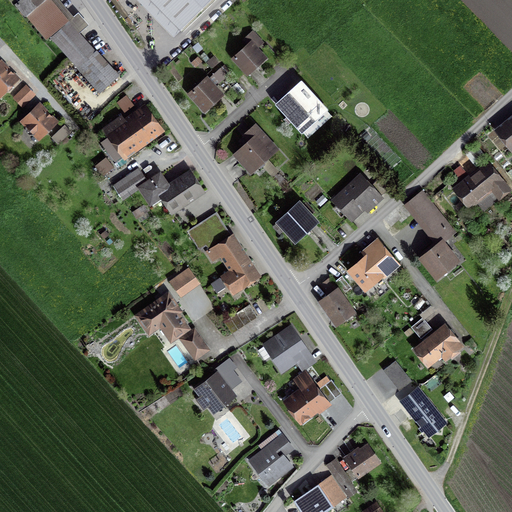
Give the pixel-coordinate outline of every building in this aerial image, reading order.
[(16,3),(24,13),(39,0),(17,0),(19,1),(16,3)] [(68,20),(51,0),(39,0),(24,13),(46,39),(49,37),(68,20)] [(150,0),(180,30),(210,0),(150,0)] [(69,20),(68,20),(49,37),(99,92),(118,75),(69,20)] [(234,57),(247,72),(263,57),(254,46),(261,40),(253,31),(245,38),(250,43),(234,57)] [(1,62),(0,63),(0,94),(1,95),(5,90),(9,90),(12,87),(12,83),(17,79),(1,62)] [(189,94),(204,110),(222,94),(215,86),(223,79),(216,71),(208,79),(207,78),(189,94)] [(328,109),(301,79),(275,104),(302,133),(328,109)] [(26,85),(13,97),(22,106),(35,94),(26,85)] [(56,122),(39,105),(23,121),(27,126),(26,127),(26,131),(29,134),(33,134),(34,133),(39,138),(44,133),(47,133),(51,130),(51,126),(56,122)] [(121,127),(116,120),(103,129),(109,137),(110,137),(111,138),(103,143),(115,160),(158,129),(145,110),(121,127)] [(511,119),(499,130),(511,146),(511,145),(511,119)] [(51,137),(58,144),(72,132),(64,124),(51,137)] [(250,140),(235,153),(252,172),(277,149),(255,125),(245,134),(250,140)] [(469,205),(492,187),(500,197),(509,191),(488,164),(456,189),(469,205)] [(377,180),(372,185),(381,195),(392,186),(372,165),(367,170),(377,180)] [(113,186),(122,199),(140,187),(148,181),(139,168),(113,186)] [(272,176),(283,188),(288,183),(277,171),(272,176)] [(148,181),(140,187),(150,203),(161,196),(171,211),(188,200),(186,198),(200,189),(191,175),(179,182),(178,180),(168,186),(160,173),(148,181)] [(335,200),(349,215),(362,204),(367,209),(380,197),(361,176),(335,200)] [(419,214),(439,240),(450,232),(419,193),(406,204),(416,216),(419,214)] [(279,221),(296,240),(316,221),(310,215),(314,211),(306,202),(301,206),(299,203),(279,221)] [(133,212),(137,217),(146,211),(143,206),(133,212)] [(231,235),(216,245),(233,270),(233,271),(248,261),(231,235)] [(433,266),(439,273),(456,260),(442,242),(434,249),(431,245),(426,250),(428,253),(422,258),(430,268),(433,266)] [(352,271),(365,286),(396,260),(381,243),(365,256),(367,258),(352,271)] [(258,275),(248,261),(233,271),(233,270),(224,276),(234,291),(258,275)] [(170,281),(180,296),(199,283),(189,268),(170,281)] [(336,280),(346,292),(351,287),(342,275),(336,280)] [(329,295),(321,301),(336,323),(352,311),(329,278),(321,284),(329,295)] [(220,279),(212,284),(215,287),(222,282),(220,279)] [(139,316),(149,330),(160,322),(171,338),(186,328),(172,307),(175,305),(168,295),(139,316)] [(249,304),(236,313),(244,325),(257,317),(249,304)] [(236,313),(224,321),(232,333),(244,325),(236,313)] [(431,329),(423,318),(412,327),(421,337),(431,329)] [(416,349),(428,363),(442,353),(446,358),(461,345),(445,326),(416,349)] [(259,350),(265,359),(271,355),(282,370),(300,358),(301,361),(298,363),(302,370),(315,361),(292,328),(282,335),(281,333),(259,350)] [(207,349),(194,330),(187,334),(192,341),(186,345),(195,357),(207,349)] [(218,369),(222,375),(234,366),(229,360),(218,369)] [(395,360),(383,370),(399,390),(411,380),(395,360)] [(314,366),(309,371),(317,383),(323,378),(314,366)] [(325,401),(305,373),(292,383),(297,389),(300,387),(302,390),(287,401),(301,419),(325,401)] [(198,389),(214,410),(233,395),(216,374),(198,389)] [(331,380),(319,388),(328,400),(340,391),(331,380)] [(421,392),(405,405),(410,411),(426,398),(421,392)] [(414,416),(429,434),(433,430),(439,431),(440,425),(444,421),(429,403),(414,416)] [(356,450),(345,457),(353,468),(356,466),(361,473),(379,461),(368,444),(357,452),(356,450)] [(265,473),(271,481),(288,468),(286,465),(289,463),(283,455),(280,457),(270,445),(250,460),(262,475),(265,473)] [(328,464),(344,487),(351,483),(334,459),(328,464)] [(321,511),(345,495),(331,475),(295,500),(303,511),(321,511)]
